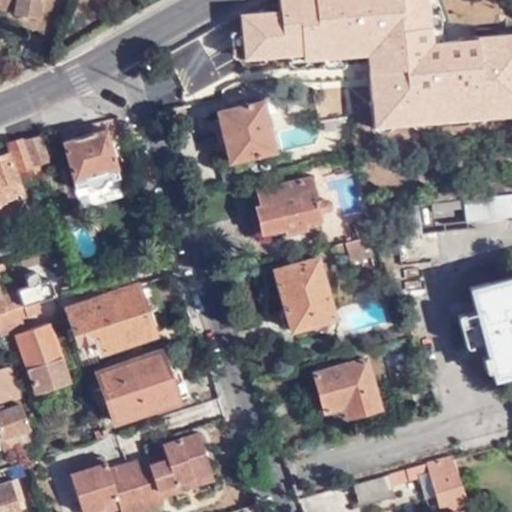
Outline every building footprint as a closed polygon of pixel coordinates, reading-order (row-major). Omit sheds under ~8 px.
[(0,0),(0,11),(15,14),(15,16),(40,20),(43,0),(0,0)] [(394,0),(348,0),(349,10),(334,12),(335,30),(327,31),(330,58),(353,55),(351,33),(395,30),(394,0)] [(17,77),(33,71),(33,38),(16,39),(17,77)] [(316,95),(319,112),(336,111),(334,93),(316,95)] [(275,149),(262,99),(217,111),(229,161),(275,149)] [(119,179),(106,130),(63,141),(76,190),(88,187),(96,191),(104,189),(109,182),(119,179)] [(23,139),(32,165),(33,166),(50,161),(42,135),(23,139)] [(23,139),(8,143),(16,170),(32,165),(23,139)] [(19,190),(6,153),(0,155),(0,200),(2,200),(0,195),(19,190)] [(317,199),(312,174),(250,190),(254,205),(249,207),(254,229),(259,227),(260,231),(284,225),(287,230),(306,226),(305,220),(322,217),(321,212),(328,211),(330,206),(330,201),(325,197),(317,199)] [(373,235),(369,216),(354,219),(358,239),(366,237),(373,235)] [(372,256),(366,237),(358,239),(346,242),(349,251),(351,262),(372,256)] [(346,242),(336,245),(338,253),(349,251),(346,242)] [(335,317),(318,257),(275,269),(293,328),(335,317)] [(0,271),(6,269),(4,264),(0,265),(0,313),(39,301),(55,296),(57,295),(52,279),(41,282),(37,273),(26,277),(28,286),(3,295),(0,287),(0,271)] [(511,278),(467,290),(490,380),(511,374),(511,278)] [(152,334),(135,285),(60,311),(70,339),(79,335),(81,340),(95,335),(101,351),(152,334)] [(39,301),(0,313),(0,330),(2,337),(25,329),(22,318),(42,311),(39,301)] [(68,371),(50,323),(17,335),(34,384),(68,371)] [(177,398),(160,350),(99,371),(104,384),(97,385),(103,401),(109,398),(116,419),(177,398)] [(383,408),(367,359),(315,373),(327,413),(354,406),(358,416),(383,408)] [(0,365),(0,399),(18,394),(22,393),(11,361),(0,365)] [(0,399),(0,433),(1,433),(29,424),(18,394),(0,399)] [(6,445),(37,433),(33,422),(29,424),(1,433),(6,445)] [(159,449),(126,459),(143,511),(163,504),(161,499),(213,482),(197,431),(158,443),(159,449)] [(140,511),(143,511),(126,459),(106,466),(102,455),(65,467),(80,511),(107,511),(119,508),(120,511),(140,511)] [(470,508),(454,457),(420,466),(389,474),(393,487),(430,476),(442,511),(453,511),(456,511),(470,508)] [(0,511),(12,511),(21,509),(13,489),(21,486),(18,475),(0,481),(0,511)] [(392,496),(385,475),(355,483),(360,506),(392,496)] [(347,511),(343,490),(302,497),(304,511),(347,511)]
